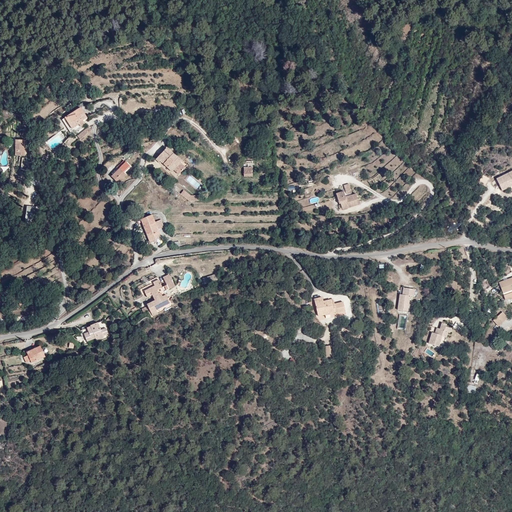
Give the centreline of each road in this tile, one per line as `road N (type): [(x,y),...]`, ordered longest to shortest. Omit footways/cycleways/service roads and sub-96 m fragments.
road 1 (residential): [(511,249),(465,242),(329,256),(220,247),(163,254),(134,267)]
road 2 (residential): [(134,267),(61,322),(0,338)]
